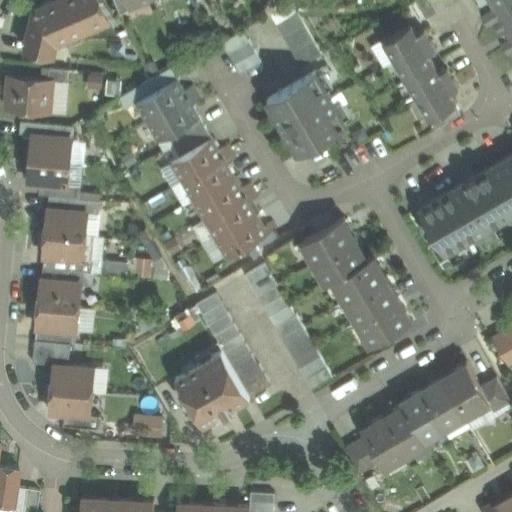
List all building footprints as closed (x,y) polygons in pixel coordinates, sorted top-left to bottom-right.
[(102,0),(50,0),(34,7),(25,46),(54,53),(57,41),(110,18),(102,0)] [(131,5),(128,0),(115,0),(120,12),(132,7),(132,5),(131,5)] [(437,11),(430,0),(416,0),(426,17),(437,11)] [(447,5),(443,0),(430,0),(437,11),(447,5)] [(498,24),(511,15),(511,0),(478,0),(483,7),(482,7),(483,9),(485,8),(489,15),(487,16),(488,17),(493,14),(498,24)] [(292,1),(271,13),(277,23),(298,11),(292,1)] [(298,11),(277,23),(283,34),(304,22),(298,11)] [(511,15),(498,24),(501,29),(500,31),(503,36),(504,35),(508,42),(507,43),(510,48),(511,48),(511,15)] [(304,22),(283,34),(301,65),(322,53),(304,22)] [(411,23),(383,39),(395,59),(430,38),(424,28),(417,32),(411,23)] [(243,29),(222,41),(229,51),(249,39),(243,29)] [(430,38),(395,59),(406,78),(434,62),(429,53),(436,48),(430,38)] [(249,39),(229,51),(235,62),(255,50),(249,39)] [(255,50),(235,62),(241,72),(261,60),(255,50)] [(434,62),(406,78),(417,97),(453,77),(447,67),(439,71),(434,62)] [(70,68),(43,65),(42,77),(53,78),(53,79),(69,81),(70,68)] [(171,66),(120,96),(126,107),(137,100),(177,77),(171,66)] [(316,70),(267,98),(272,107),(271,110),(276,118),(279,118),(286,130),(285,133),(290,141),(293,142),(298,150),(346,122),(316,70)] [(42,77),(9,74),(6,106),(50,110),(53,79),(53,78),(42,77)] [(177,77),(137,100),(148,120),(197,91),(193,85),(185,90),(177,77)] [(453,77),(417,97),(429,117),(457,101),(451,91),(459,87),(453,77)] [(197,91),(148,120),(159,139),(169,134),(200,116),(192,103),(201,98),(197,91)] [(457,101),(429,117),(435,127),(463,111),(457,101)] [(200,116),(169,134),(175,144),(206,126),(200,116)] [(57,123),(21,120),(20,132),(33,134),(33,133),(56,135),(57,123)] [(206,126),(175,144),(181,154),(212,136),(206,126)] [(56,135),(33,133),(33,134),(31,157),(70,160),(73,136),(56,135)] [(181,154),(172,160),(183,179),(232,151),(228,144),(219,149),(212,136),(181,154)] [(232,151),(183,179),(194,198),(234,175),(227,162),(236,157),(232,151)] [(511,153),(419,208),(445,252),(511,212),(511,153)] [(70,160),(31,157),(28,180),(41,182),(68,184),(68,183),(70,160)] [(234,175),(194,198),(205,217),(254,189),(250,182),(241,187),(234,175)] [(68,184),(41,182),(39,194),(49,195),(100,199),(100,192),(80,190),(81,184),(68,183),(68,184)] [(254,189),(205,217),(216,237),(256,213),(249,200),(258,195),(254,189)] [(100,199),(49,195),(48,206),(88,210),(88,211),(99,212),(100,199)] [(88,210),(48,206),(46,230),(86,234),(88,211),(88,210)] [(256,213),(216,237),(227,256),(276,227),(273,221),(264,226),(256,213)] [(343,216),(302,240),(315,261),(354,238),(348,226),(349,226),(343,216)] [(86,234),(46,230),(44,254),(84,258),(84,257),(86,234)] [(105,236),(86,234),(84,257),(95,258),(94,265),(102,260),(105,236)] [(354,238),(315,261),(327,282),(334,278),(334,277),(366,258),(360,247),(361,247),(355,237),(354,238)] [(366,258),(334,277),(334,278),(346,298),(385,275),(385,274),(379,264),(380,264),(374,253),(366,258)] [(84,258),(44,254),(43,266),(79,270),(94,271),(94,265),(95,258),(84,257),(84,258)] [(154,259),(137,258),(136,275),(152,277),(154,259)] [(265,262),(245,273),(251,284),(271,272),(265,262)] [(79,270),(43,266),(42,278),(77,281),(79,270)] [(271,272),(251,284),(257,294),(277,282),(271,272)] [(385,275),(346,298),(358,319),(397,296),(391,285),(392,284),(386,274),(385,274),(385,275)] [(77,281),(42,278),(40,302),(79,306),(82,282),(77,281)] [(277,282),(257,294),(263,304),(283,293),(277,282)] [(217,290),(197,302),(208,322),(209,323),(228,311),(217,290)] [(283,293),(263,304),(269,315),(289,303),(283,293)] [(397,296),(358,319),(372,343),(413,319),(404,305),(403,306),(397,296)] [(79,306),(40,302),(37,326),(72,329),(77,330),(79,306)] [(289,303),(269,315),(275,325),(295,313),(289,303)] [(228,311),(209,323),(222,347),(226,354),(246,342),(228,311)] [(295,313),(276,325),(282,335),(302,323),(296,313),(295,313)] [(302,323),(282,335),(288,346),(308,334),(302,323)] [(511,325),(498,334),(496,339),(508,358),(511,359),(511,325)] [(72,329),(37,326),(36,338),(71,341),(72,329)] [(308,334),(288,346),(294,356),(314,344),(308,334)] [(35,338),(33,361),(55,363),(55,362),(69,363),(71,341),(36,338),(35,338)] [(246,342),(227,354),(238,375),(258,363),(246,343),(246,342)] [(314,344),(294,356),(300,367),(320,355),(314,344)] [(222,347),(213,352),(210,347),(199,353),(202,359),(197,362),(193,357),(182,363),(185,368),(176,374),(204,422),(217,415),(220,416),(225,413),(224,411),(231,407),(232,408),(237,405),(238,403),(251,395),(245,385),(238,375),(227,354),(226,354),(222,347)] [(320,355),(300,367),(306,377),(327,365),(320,355)] [(481,383),(467,360),(455,367),(454,370),(442,376),(464,414),(489,400),(490,399),(481,383)] [(69,363),(55,362),(55,363),(53,386),(92,390),(95,366),(69,363)] [(258,363),(238,375),(245,385),(265,373),(259,362),(258,363)] [(327,365),(306,377),(312,387),(332,376),(327,365)] [(265,373),(245,385),(251,395),(271,383),(265,373)] [(497,374),(481,383),(490,399),(489,400),(494,408),(511,398),(497,374)] [(442,376),(441,375),(431,380),(431,383),(422,388),(421,386),(444,426),(464,414),(442,376)] [(92,390),(53,386),(50,410),(90,414),(92,390)] [(444,426),(421,386),(412,392),(411,394),(401,400),(426,441),(424,438),(444,426)] [(426,441),(401,400),(402,402),(393,407),(392,410),(383,415),(382,413),(405,453),(426,441)] [(163,435),(164,414),(135,412),(133,433),(163,435)] [(382,413),(372,419),(372,422),(362,427),(366,434),(380,459),(384,466),(405,453),(382,413)] [(380,459),(366,434),(355,440),(370,465),(380,459)] [(370,465),(355,440),(344,447),(358,471),(370,465)] [(0,462),(0,502),(12,505),(13,505),(15,485),(18,465),(0,462)] [(27,487),(15,485),(13,505),(12,505),(11,510),(22,511),(23,511),(24,510),(27,487)] [(36,511),(40,488),(27,487),(24,510),(34,511),(36,511)] [(275,491),(251,490),(250,502),(274,503),(275,491)] [(511,511),(511,497),(509,492),(485,506),(488,511),(511,511)] [(105,511),(106,496),(82,495),(82,507),(81,511),(105,511)] [(129,511),(130,498),(106,496),(105,511),(129,511)] [(154,499),(130,498),(129,511),(153,511),(154,511),(154,499)] [(201,511),(202,502),(178,500),(177,511),(201,511)] [(225,511),(226,503),(202,502),(201,511),(225,511)] [(273,511),(274,503),(250,502),(250,504),(249,511),(273,511)] [(249,511),(250,504),(226,503),(225,511),(249,511)]
